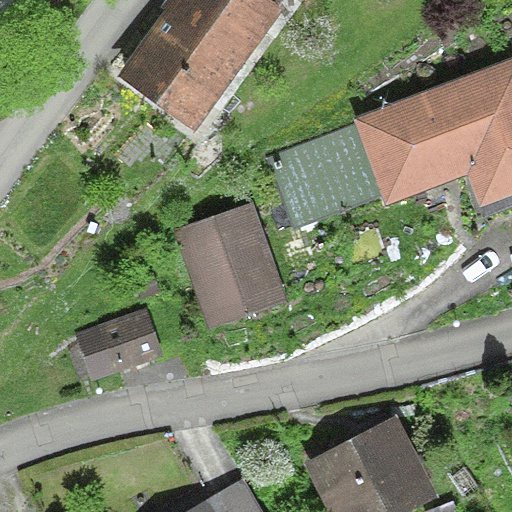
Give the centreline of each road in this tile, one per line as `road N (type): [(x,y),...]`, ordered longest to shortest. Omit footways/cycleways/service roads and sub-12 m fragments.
road 1 (residential): [(0,452),(146,410),(511,332)]
road 2 (residential): [(0,154),(112,0)]
